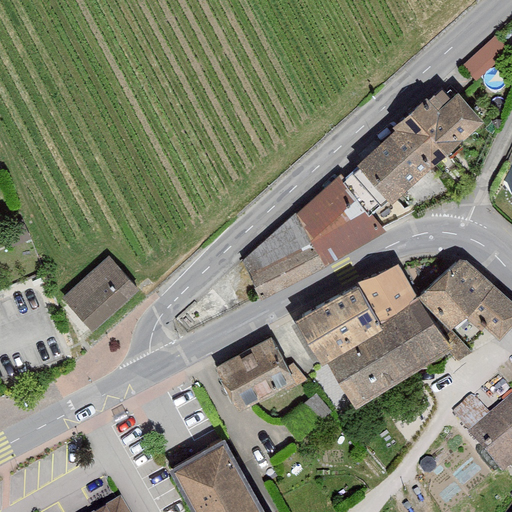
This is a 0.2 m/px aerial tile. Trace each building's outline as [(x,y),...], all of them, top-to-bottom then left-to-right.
[(478,74),(510,45),(498,32),(466,61),(478,74)] [(436,86),(354,162),(395,206),(486,122),(458,92),(449,100),(436,86)] [(337,173),(294,212),(315,254),(321,262),(384,231),(337,173)] [(294,212),(238,257),(256,290),(315,254),(294,212)] [(107,258),(62,298),(93,332),(137,292),(107,258)] [(397,258),(356,282),(381,327),(327,358),(355,407),(451,351),(417,292),(397,258)] [(511,316),(511,307),(457,258),(417,292),(451,351),(455,357),(482,332),(495,338),(511,316)] [(356,282),(292,317),(318,362),(327,358),(381,327),(356,282)] [(271,330),(210,366),(235,409),(296,373),(271,330)] [(511,393),(464,434),(498,474),(511,462),(511,393)] [(266,511),(227,439),(171,470),(193,511),(266,511)] [(128,511),(121,499),(97,511),(128,511)]
